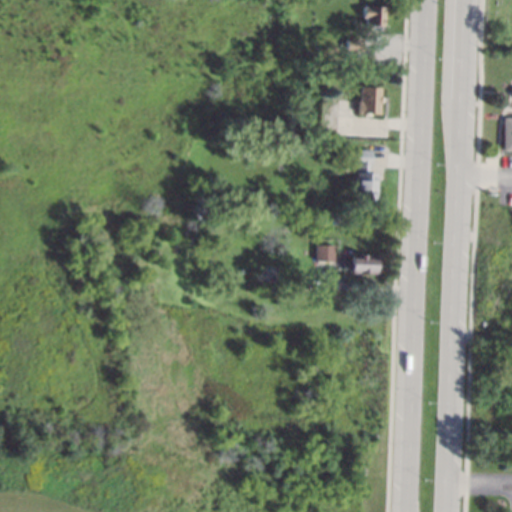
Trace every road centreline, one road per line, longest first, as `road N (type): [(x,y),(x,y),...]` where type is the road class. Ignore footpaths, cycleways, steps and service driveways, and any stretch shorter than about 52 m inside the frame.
road 1 (primary): [(423,0),(404,511)]
road 2 (primary): [(445,511),(464,0)]
